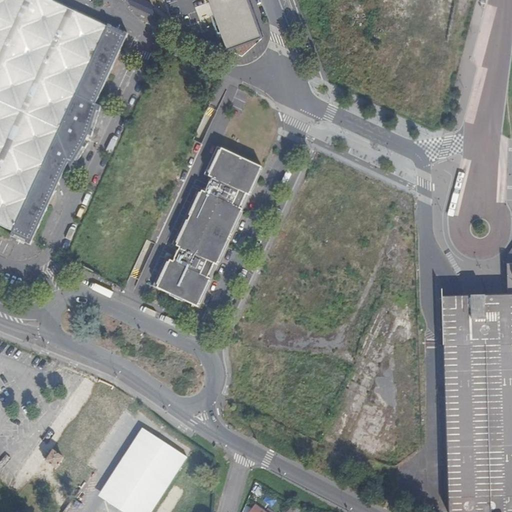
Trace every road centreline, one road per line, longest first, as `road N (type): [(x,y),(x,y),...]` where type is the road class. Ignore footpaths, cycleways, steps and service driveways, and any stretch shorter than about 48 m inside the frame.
road 1 (unclassified): [(196,346),(293,127),(293,96)]
road 2 (unclassified): [(42,263),(155,37)]
road 3 (unclassified): [(49,317),(67,343),(175,402),(197,404)]
road 4 (unclassified): [(293,96),(155,37)]
road 5 (unclassified): [(196,346),(83,294),(63,296)]
road 6 (unclassified): [(246,449),(366,511)]
